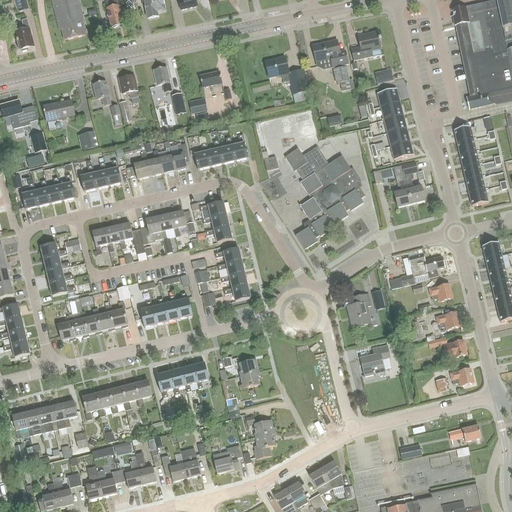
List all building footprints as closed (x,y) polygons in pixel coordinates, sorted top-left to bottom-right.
[(15,0),(19,13),(29,10),(26,0),(15,0)] [(64,42),(86,36),(82,21),(84,21),(78,0),(51,0),(59,31),(61,30),(64,42)] [(107,9),(111,29),(124,26),(119,6),(124,5),(122,0),(108,0),(109,2),(106,2),(108,9),(107,9)] [(163,0),(129,0),(129,2),(136,0),(141,0),(142,4),(145,4),(148,20),(159,18),(158,13),(166,12),(163,0)] [(176,0),(178,3),(179,2),(181,12),(197,8),(195,0),(176,0)] [(511,0),(509,1),(508,0),(499,0),(496,1),(497,2),(466,8),(465,8),(453,11),(455,18),(454,18),(455,27),(457,26),(471,97),(467,98),(470,111),(470,110),(494,105),(495,106),(497,106),(511,103),(511,0)] [(30,36),(32,36),(31,30),(30,30),(27,20),(22,21),(24,31),(13,34),(15,40),(17,40),(20,51),(33,48),(30,36)] [(373,58),(372,52),(381,50),(379,42),(381,42),(379,32),(358,37),(360,48),(351,50),(354,63),(373,58)] [(340,53),(337,42),(314,47),(316,56),(315,56),(316,64),(331,60),(333,69),(349,66),(346,52),(340,53)] [(295,105),(310,101),(308,93),(309,93),(304,71),(289,75),(285,59),(265,63),(269,79),(282,76),(284,84),(290,83),(295,105)] [(355,90),(353,81),(350,81),(347,68),(333,71),(336,85),(340,84),(342,93),(355,90)] [(164,94),(172,92),(167,69),(154,71),(157,87),(163,86),(164,94)] [(391,70),(375,74),(378,86),(393,82),(391,70)] [(214,89),(223,87),(220,73),(200,77),(202,89),(213,87),(214,89)] [(130,100),(138,99),(134,77),(120,80),(123,95),(129,94),(130,100)] [(104,108),(111,107),(106,83),(93,86),(96,102),(102,100),(104,108)] [(230,90),(223,92),(226,102),(232,100),(230,90)] [(400,103),(397,90),(377,95),(380,108),(400,103)] [(181,98),(172,100),(174,112),(184,110),(181,98)] [(189,101),(191,114),(208,112),(206,99),(189,101)] [(14,131),(31,126),(26,110),(21,111),(19,102),(1,107),(4,119),(10,118),(14,131)] [(46,123),(75,117),(71,102),(53,106),(53,105),(43,107),(46,123)] [(120,104),(123,121),(130,120),(127,102),(120,104)] [(403,116),(400,103),(380,108),(384,122),(403,116)] [(111,108),(113,118),(114,118),(116,126),(122,125),(118,107),(111,108)] [(240,110),(232,111),(234,119),(242,117),(240,110)] [(208,114),(196,116),(198,127),(210,124),(208,114)] [(407,130),(403,116),(384,122),(387,135),(407,130)] [(330,128),(341,125),(340,117),(328,120),(330,128)] [(470,128),(454,132),(457,145),(473,141),(470,129),(470,128)] [(410,143),(407,130),(387,135),(390,148),(410,143)] [(95,133),(78,137),(82,153),(98,149),(95,133)] [(30,138),(35,155),(47,151),(43,135),(30,138)] [(232,147),(235,162),(248,159),(242,136),(238,137),(240,145),(232,147)] [(230,139),(226,140),(228,148),(219,150),(223,165),(235,162),(232,147),(230,139)] [(473,141),(457,145),(460,157),(476,154),(473,141)] [(223,165),(219,150),(217,142),(213,142),(215,151),(207,153),(210,168),(223,165)] [(171,157),(172,156),(169,143),(164,144),(167,157),(159,159),(158,159),(162,175),(174,172),(171,157)] [(414,156),(410,143),(390,148),(394,161),(414,156)] [(152,153),(150,145),(144,146),(146,155),(152,153)] [(180,155),(172,156),(171,157),(174,172),(187,169),(184,154),(187,153),(185,145),(178,146),(180,155)] [(210,168),(207,153),(205,145),(201,145),(203,154),(194,156),(197,171),(210,168)] [(146,162),(147,162),(143,146),(124,151),(125,157),(142,153),(142,155),(141,155),(143,163),(134,165),(137,180),(150,177),(146,162)] [(315,240),(319,237),(320,238),(333,230),(331,226),(334,224),(335,226),(349,217),(346,213),(350,211),(351,213),(364,204),(361,200),(365,198),(357,185),(361,182),(353,169),(351,170),(343,157),(340,159),(329,166),(319,151),(318,148),(303,157),(299,150),(286,159),(294,173),(297,171),(303,182),(300,184),(311,201),(300,208),(309,221),(304,224),(308,229),(295,237),(304,252),(317,243),(315,240)] [(158,159),(159,159),(157,151),(153,152),(155,160),(147,162),(146,162),(150,177),(162,175),(158,159)] [(476,154),(460,157),(463,170),(479,166),(476,154)] [(278,169),(276,158),(268,160),(264,161),(267,172),(278,169)] [(106,172),(110,187),(122,184),(116,161),(112,162),(114,170),(106,172)] [(110,187),(106,172),(104,163),(100,164),(102,172),(94,174),(97,190),(110,187)] [(404,173),(406,182),(410,181),(409,175),(416,174),(418,182),(425,181),(423,172),(418,174),(416,164),(402,167),(404,173)] [(97,190),(94,174),(92,166),(88,167),(89,175),(81,177),(84,193),(97,190)] [(479,166),(463,170),(466,182),(482,179),(479,166)] [(412,206),(406,182),(404,173),(402,167),(393,169),(398,188),(401,187),(402,192),(395,194),(398,209),(412,206)] [(136,177),(134,169),(126,170),(128,179),(136,177)] [(381,172),(383,180),(393,178),(391,169),(381,172)] [(383,184),(380,172),(374,173),(376,185),(383,184)] [(11,177),(15,189),(27,185),(23,173),(11,177)] [(59,186),(63,202),(75,199),(70,175),(66,176),(67,184),(59,186)] [(54,180),(55,187),(47,189),(51,205),(63,202),(59,186),(58,179),(54,180)] [(482,179),(466,182),(469,195),(485,191),(482,179)] [(406,182),(412,206),(425,203),(421,187),(413,189),(411,180),(410,181),(406,182)] [(51,205),(47,189),(45,181),(41,182),(43,190),(35,192),(38,208),(51,205)] [(38,208),(35,192),(33,184),(29,185),(30,193),(21,195),(25,211),(38,208)] [(485,191),(469,195),(472,207),(472,208),(488,204),(485,191)] [(210,218),(226,215),(223,203),(200,208),(201,212),(208,210),(210,218)] [(183,212),(171,215),(174,230),(175,238),(180,237),(178,229),(186,227),(183,212)] [(165,232),(174,230),(171,215),(158,218),(162,233),(161,233),(163,240),(163,241),(166,255),(173,253),(170,240),(167,240),(165,232)] [(213,231),(229,227),(226,215),(210,218),(203,220),(204,225),(211,223),(213,231)] [(144,247),(148,246),(155,244),(155,242),(163,240),(161,233),(162,233),(158,218),(146,221),(147,229),(140,231),(144,247)] [(196,236),(193,224),(186,225),(189,238),(196,236)] [(125,241),(133,239),(130,225),(118,227),(121,242),(120,242),(122,251),(127,250),(125,241)] [(112,244),(120,242),(121,242),(118,227),(105,230),(108,245),(110,254),(114,253),(112,244)] [(229,227),(213,231),(206,233),(207,237),(214,235),(217,244),(232,240),(229,227)] [(108,245),(105,230),(92,233),(98,256),(102,255),(100,247),(108,245)] [(140,231),(132,233),(137,256),(145,254),(144,247),(140,231)] [(79,241),(65,244),(68,254),(81,251),(79,241)] [(44,262),(59,258),(67,256),(66,252),(58,254),(56,244),(41,248),(44,262)] [(499,244),(482,248),(485,261),(501,257),(499,244)] [(147,258),(151,257),(153,256),(151,248),(145,250),(147,258)] [(226,265),(242,261),(239,249),(215,254),(216,259),(224,257),(226,265)] [(412,276),(415,285),(423,283),(429,282),(429,279),(438,277),(436,271),(444,269),(442,258),(425,262),(423,254),(408,257),(412,276)] [(501,257),(485,261),(488,273),(504,269),(501,257)] [(47,274),(62,270),(70,268),(69,264),(61,266),(59,258),(44,262),(47,274)] [(229,277),(244,274),(242,261),(226,265),(218,267),(219,271),(227,269),(229,277)] [(504,269),(488,273),(491,286),(507,282),(504,269)] [(50,286),(65,282),(73,281),(72,276),(64,278),(62,270),(47,274),(50,286)] [(0,272),(0,285),(10,283),(8,271),(0,272)] [(196,273),(201,294),(211,292),(206,271),(196,273)] [(232,290),(247,286),(244,274),(229,277),(221,279),(222,283),(230,281),(232,290)] [(180,278),(183,288),(189,286),(187,276),(180,278)] [(65,282),(50,286),(53,298),(76,292),(75,289),(67,291),(65,282)] [(507,282),(491,286),(494,298),(510,294),(507,282)] [(0,299),(13,296),(10,283),(0,285),(0,299)] [(439,300),(440,303),(452,300),(449,285),(429,290),(431,297),(432,302),(439,300)] [(247,286),(232,290),(224,292),(225,296),(233,294),(235,303),(250,299),(247,286)] [(422,286),(413,288),(414,294),(423,292),(422,286)] [(377,310),(387,308),(383,290),(373,293),(377,310)] [(202,297),(205,309),(216,307),(213,294),(202,297)] [(511,301),(510,294),(494,298),(497,311),(511,307),(511,301)] [(365,308),(371,307),(368,296),(353,299),(355,306),(347,308),(352,329),(369,325),(365,308)] [(176,304),(180,320),(192,318),(188,301),(176,304)] [(98,317),(101,333),(109,331),(110,334),(115,332),(115,330),(111,314),(112,314),(111,307),(109,307),(108,303),(105,304),(106,308),(107,315),(99,317),(98,317)] [(111,314),(115,330),(122,328),(122,330),(129,329),(124,311),(126,311),(124,304),(119,305),(120,312),(112,314),(111,314)] [(164,307),(168,323),(180,320),(176,304),(164,307)] [(5,321),(21,317),(18,305),(0,309),(0,313),(3,313),(5,321)] [(421,314),(431,312),(430,305),(420,307),(421,314)] [(153,310),(157,326),(168,323),(164,307),(153,310)] [(511,307),(497,311),(500,323),(500,324),(511,321),(511,307)] [(85,320),(88,336),(96,334),(96,337),(102,335),(101,333),(98,317),(99,317),(98,310),(92,312),(94,318),(86,320),(85,320)] [(145,329),(157,326),(153,310),(141,313),(145,329)] [(82,314),(79,315),(81,322),(73,323),(72,324),(75,339),(82,337),(83,340),(89,338),(88,336),(85,320),(86,320),(85,313),(82,314)] [(436,318),(438,325),(441,339),(448,337),(447,331),(460,328),(456,313),(436,318)] [(72,324),(73,323),(71,316),(66,318),(68,325),(58,327),(62,342),(69,341),(70,343),(76,342),(75,339),(72,324)] [(9,333),(24,329),(21,317),(5,321),(0,322),(0,326),(7,325),(9,333)] [(421,340),(417,323),(405,326),(410,343),(421,340)] [(12,345),(27,341),(24,329),(9,333),(0,335),(2,339),(10,337),(12,345)] [(467,356),(463,341),(447,345),(445,338),(428,343),(429,349),(443,346),(447,360),(467,356)] [(27,341),(12,345),(3,347),(5,351),(13,350),(15,359),(30,355),(27,341)] [(382,361),(390,359),(387,346),(373,350),(374,357),(359,360),(364,380),(375,377),(375,376),(385,373),(382,361)] [(230,358),(223,360),(225,369),(232,367),(230,358)] [(240,379),(260,374),(256,361),(239,366),(241,374),(238,375),(240,379)] [(192,369),(196,385),(208,382),(204,366),(192,369)] [(196,385),(192,369),(180,372),(184,388),(196,385)] [(470,370),(450,375),(452,382),(453,386),(460,384),(461,388),(474,384),(470,370)] [(184,388),(180,372),(169,375),(173,391),(184,388)] [(221,384),(228,382),(225,372),(218,373),(221,384)] [(260,374),(240,379),(242,388),(239,389),(240,393),(260,388),(258,379),(261,379),(260,374)] [(173,391),(169,375),(157,378),(161,394),(173,391)] [(436,382),(438,394),(449,392),(446,380),(436,382)] [(133,387),(137,402),(139,410),(144,409),(142,401),(152,398),(148,383),(141,385),(140,382),(134,384),(135,387),(133,387)] [(221,384),(227,408),(237,405),(235,399),(233,400),(232,394),(228,395),(225,383),(221,384)] [(137,402),(133,387),(128,388),(127,386),(121,387),(122,390),(120,390),(124,406),(126,413),(131,412),(129,404),(137,402)] [(124,406),(120,390),(115,392),(114,389),(108,390),(109,393),(107,394),(111,409),(112,416),(118,415),(116,407),(124,406)] [(111,409),(107,394),(102,395),(101,392),(95,394),(96,396),(94,397),(98,412),(100,420),(105,418),(103,411),(111,409)] [(98,412),(94,397),(88,398),(88,396),(82,397),(86,415),(85,415),(87,423),(92,422),(90,414),(98,412)] [(65,421),(64,421),(66,430),(70,429),(69,420),(77,418),(74,403),(61,406),(65,421)] [(51,424),(53,432),(53,433),(58,432),(56,423),(64,421),(65,421),(61,406),(49,409),(52,424),(51,424)] [(227,408),(229,414),(238,412),(237,406),(227,408)] [(39,427),(41,435),(45,434),(53,432),(51,424),(52,424),(49,409),(37,412),(40,427),(39,427)] [(37,412),(24,414),(28,430),(27,430),(29,438),(33,437),(41,435),(39,427),(40,427),(37,412)] [(238,412),(229,414),(231,420),(240,418),(238,412)] [(19,432),(27,430),(28,430),(24,414),(12,417),(17,441),(21,440),(19,432)] [(170,415),(163,416),(166,429),(173,428),(170,415)] [(207,424),(206,420),(205,415),(196,418),(198,422),(199,422),(200,426),(207,424)] [(254,418),(246,419),(248,427),(255,425),(254,418)] [(254,440),(274,435),(271,423),(254,427),(256,436),(253,436),(254,440)] [(465,444),(481,440),(478,427),(449,434),(451,441),(464,438),(465,444)] [(183,433),(175,434),(177,443),(185,441),(183,433)] [(88,448),(85,434),(75,436),(78,450),(88,448)] [(273,441),(275,440),(274,435),(254,440),(256,449),(253,450),(256,461),(272,458),(270,450),(275,449),(273,441)] [(112,436),(105,437),(107,444),(114,442),(112,436)] [(73,456),(70,444),(61,446),(63,458),(73,456)] [(399,448),(401,459),(421,456),(420,445),(399,448)] [(18,459),(25,457),(22,446),(15,447),(18,459)] [(115,450),(117,457),(133,454),(131,446),(115,450)] [(200,459),(206,458),(203,446),(197,447),(200,459)] [(99,458),(113,455),(111,447),(97,451),(99,458)] [(237,461),(242,460),(239,449),(226,452),(226,454),(213,457),(215,464),(218,477),(232,474),(232,475),(240,473),(237,461)] [(181,453),(184,467),(183,467),(187,481),(201,478),(194,450),(181,453)] [(157,451),(151,453),(155,470),(161,468),(158,457),(157,451)] [(137,462),(140,473),(139,473),(142,487),(157,484),(153,470),(146,472),(143,454),(136,456),(137,462)] [(169,457),(162,459),(166,478),(171,477),(173,485),(187,481),(183,467),(171,470),(169,457)] [(117,468),(118,473),(121,484),(127,483),(129,491),(142,487),(139,473),(140,473),(137,462),(131,464),(133,475),(125,476),(124,472),(123,467),(117,468)] [(321,471),(329,484),(331,487),(332,490),(343,488),(341,476),(334,464),(321,471)] [(321,471),(309,479),(317,491),(321,497),(332,490),(331,487),(329,484),(321,471)] [(98,476),(103,499),(117,496),(115,486),(121,484),(118,473),(112,475),(114,482),(107,483),(104,472),(97,474),(98,476)] [(73,477),(76,489),(81,487),(78,476),(73,477)] [(89,478),(91,487),(86,488),(89,502),(103,499),(98,476),(89,478)] [(76,489),(73,477),(67,478),(70,490),(76,489)] [(54,486),(59,509),(73,506),(70,492),(64,493),(62,484),(54,486)] [(297,511),(298,511),(308,505),(306,502),(308,501),(306,498),(298,485),(286,492),(297,511)] [(480,511),(476,485),(431,494),(432,499),(417,502),(404,505),(405,507),(389,510),(388,508),(381,509),(381,511),(480,511)] [(33,496),(32,490),(31,486),(25,487),(26,492),(29,505),(35,504),(33,496)] [(42,511),(45,511),(44,511),(46,511),(59,509),(54,486),(48,487),(50,496),(42,498),(43,501),(38,503),(39,511),(42,511)] [(345,501),(351,500),(350,494),(349,488),(343,490),(345,500),(345,501)] [(298,511),(297,511),(286,492),(273,499),(281,511),(298,511)] [(325,506),(319,496),(314,499),(320,509),(325,506)] [(309,502),(314,511),(322,511),(320,509),(314,499),(309,502)]
